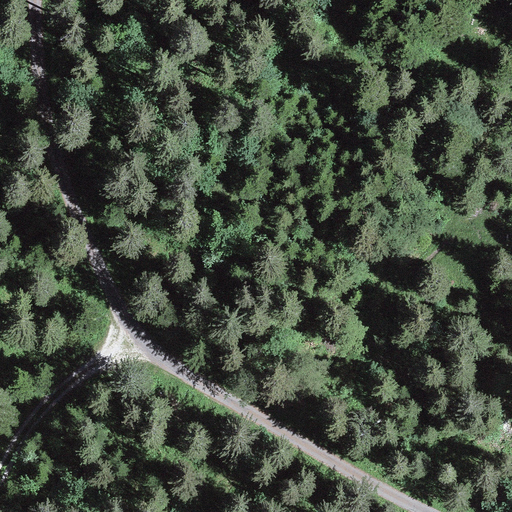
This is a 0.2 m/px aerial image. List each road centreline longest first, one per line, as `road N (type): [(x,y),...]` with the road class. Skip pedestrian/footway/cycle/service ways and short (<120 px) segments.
road 1 (track): [(419,511),(232,407),(135,333),(78,221),(53,141),(37,0)]
road 2 (track): [(135,333),(47,404),(0,468)]
